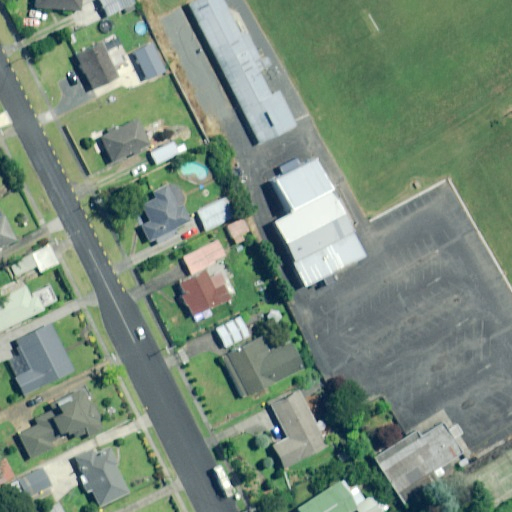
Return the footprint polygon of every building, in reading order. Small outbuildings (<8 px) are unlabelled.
[(29,0),(29,8),(76,12),(77,0),(29,0)] [(135,2),(134,0),(100,0),(108,16),(135,2)] [(221,0),(189,0),(184,3),(255,145),(298,124),(280,88),(268,94),(221,0)] [(164,71),(149,44),(130,54),(144,81),(164,71)] [(115,78),(98,45),(73,57),(89,91),(115,78)] [(110,163),(130,153),(132,157),(139,154),(138,150),(147,145),(135,120),(98,138),(110,163)] [(178,154),(172,142),(149,154),(155,165),(178,154)] [(318,155),(266,179),(282,214),(266,221),(295,284),(363,254),(318,155)] [(175,208),(163,185),(150,193),(153,200),(139,207),(147,223),(138,227),(146,242),(153,239),(156,245),(176,235),(173,229),(188,222),(179,205),(175,208)] [(233,217),(224,198),(195,212),(204,231),(233,217)] [(0,247),(14,241),(0,213),(0,247)] [(247,232),(241,219),(225,227),(234,244),(240,241),(238,236),(247,232)] [(189,275),(202,270),(213,264),(212,262),(224,256),(217,242),(181,258),(189,275)] [(58,264),(48,246),(30,255),(11,265),(16,276),(36,266),(40,273),(58,264)] [(211,290),(202,270),(189,275),(176,282),(182,296),(180,297),(190,318),(227,300),(220,285),(211,290)] [(28,299),(19,281),(9,286),(0,290),(0,330),(40,310),(33,296),(28,299)] [(248,336),(239,318),(214,330),(224,348),(248,336)] [(71,372),(47,324),(14,340),(21,353),(4,361),(21,396),(71,372)] [(267,354),(260,338),(220,356),(241,399),(300,371),(287,344),(267,354)] [(83,435),(85,438),(101,430),(82,390),(69,396),(71,399),(30,418),(34,427),(17,435),(29,459),(50,449),(47,443),(69,432),(72,440),(83,435)] [(326,447),(297,392),(270,406),(287,439),(271,447),(283,469),(326,447)] [(461,458),(433,413),(372,450),(400,495),(461,458)] [(126,493),(105,449),(92,455),(89,449),(72,457),(81,476),(79,477),(86,494),(90,492),(97,507),(126,493)] [(0,483),(12,478),(3,459),(0,460),(0,483)] [(48,488),(40,470),(10,484),(18,502),(48,488)] [(349,511),(354,510),(352,507),(364,499),(356,487),(344,495),(337,483),(295,510),(296,511),(349,511)] [(385,511),(389,510),(378,493),(355,508),(356,511),(385,511)]
